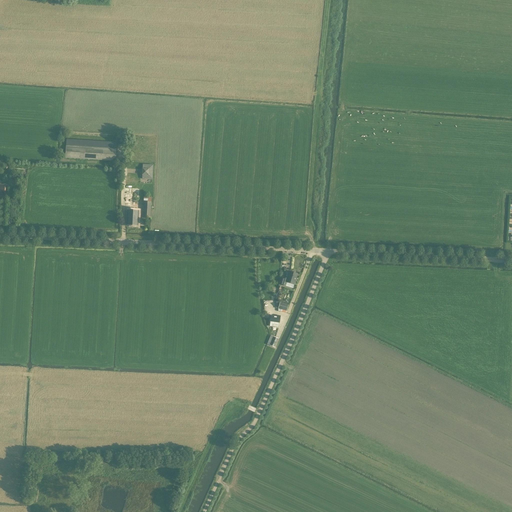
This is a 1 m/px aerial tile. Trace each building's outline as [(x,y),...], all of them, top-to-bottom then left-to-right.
[(66,139),(65,158),(115,161),(117,143),(66,139)] [(125,188),(125,203),(133,203),(133,199),(140,199),(141,188),(125,188)] [(144,197),(143,218),(150,218),(151,197),(144,197)] [(128,210),(127,225),(138,226),(139,211),(128,210)] [(283,277),(281,284),(286,286),(287,282),(294,284),(297,273),(295,273),(295,272),(292,272),(290,271),(287,279),(283,277)] [(275,302),(272,302),(272,299),(267,300),(267,310),(272,309),(272,307),(275,307),(275,302)] [(278,309),(278,311),(281,312),(282,310),(286,311),(288,305),(280,303),(278,309)] [(278,327),(279,325),(279,322),(279,321),(280,316),(277,315),(276,317),(270,316),(270,321),(270,326),(275,327),(278,327)] [(269,341),(267,344),(268,344),(270,345),(270,346),(274,347),(278,338),(274,337),(271,342),(269,341)]
